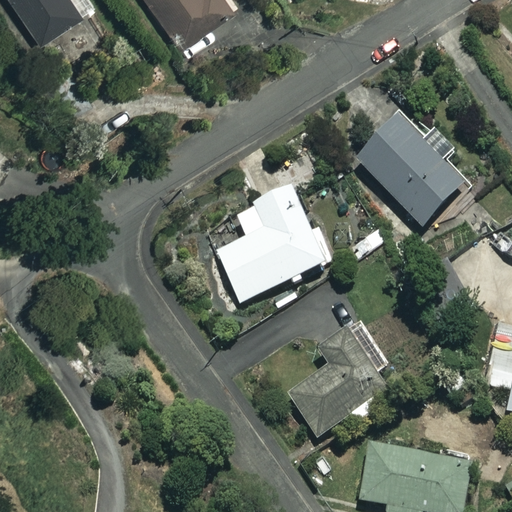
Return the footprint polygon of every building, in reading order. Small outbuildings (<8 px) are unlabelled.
[(76,16),(64,0),(7,0),(38,43),(76,16)] [(142,0),(177,47),(228,10),(220,0),(142,0)] [(468,185),(402,116),(355,162),(421,231),(468,185)] [(310,234),(290,192),(235,218),(246,240),(216,254),(240,306),(334,262),(319,230),(310,234)] [(383,393),(325,306),(312,315),(320,327),(305,336),(328,371),(288,397),(315,438),(383,393)] [(511,328),(498,325),(487,386),(511,391),(506,415),(511,415),(511,328)] [(462,511),(470,465),(369,448),(360,503),(388,507),(387,511),(462,511)]
